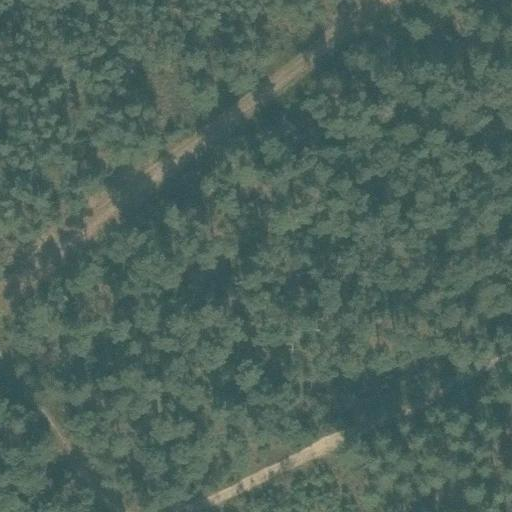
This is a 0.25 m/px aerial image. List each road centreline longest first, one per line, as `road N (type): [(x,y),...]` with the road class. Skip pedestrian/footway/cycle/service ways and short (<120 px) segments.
road 1 (track): [(385,0),(0,290)]
road 2 (track): [(511,354),(346,442),(175,511)]
road 3 (track): [(114,511),(0,367)]
